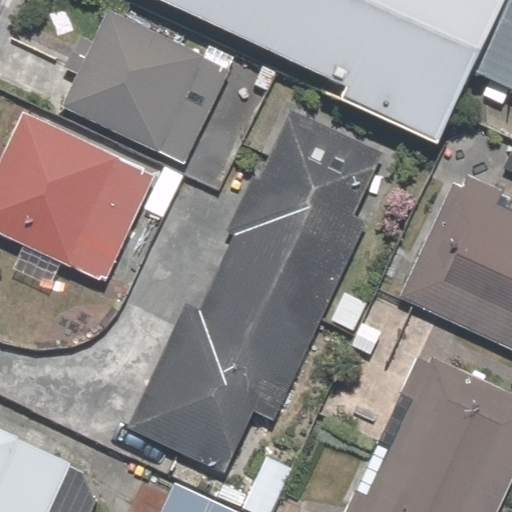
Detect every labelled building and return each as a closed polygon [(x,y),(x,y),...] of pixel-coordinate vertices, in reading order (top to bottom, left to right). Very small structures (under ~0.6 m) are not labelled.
[(506,0),(165,0),(348,86),(343,98),(439,143),(454,112),(473,71),(506,0)] [(511,0),(506,0),(473,71),(511,88),(511,0)] [(79,73),(64,104),(188,164),(236,67),(112,7),(97,39),(82,32),(66,66),(79,73)] [(66,260),(109,280),(160,171),(27,108),(9,145),(0,140),(0,230),(26,242),(66,260)] [(277,418),(370,219),(357,213),(385,152),(293,108),(262,174),(255,171),(227,230),(235,234),(200,308),(188,302),(129,426),(227,471),(258,409),(277,418)] [(186,172),(166,163),(158,180),(178,189),(186,172)] [(455,180),(403,296),(511,346),(511,192),(469,172),(463,183),(455,180)] [(55,285),(66,260),(26,242),(15,267),(55,285)] [(369,301),(347,290),(333,319),(355,330),(369,301)] [(383,329),(364,321),(353,345),(372,353),(383,329)] [(500,511),(511,488),(511,388),(437,353),(433,361),(420,354),(402,391),(405,393),(359,489),(356,488),(344,511),(500,511)] [(75,460),(0,424),(0,511),(93,511),(99,499),(86,469),(73,463),(75,460)] [(273,511),(295,467),(268,454),(244,506),(255,511),(273,511)] [(245,511),(177,480),(162,511),(245,511)]
